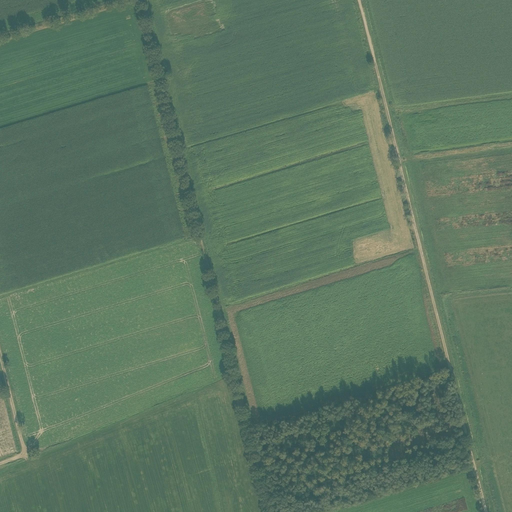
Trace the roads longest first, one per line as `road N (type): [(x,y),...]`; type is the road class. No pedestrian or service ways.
road 1 (track): [(358,0),(484,511)]
road 2 (track): [(0,343),(27,449),(0,468)]
